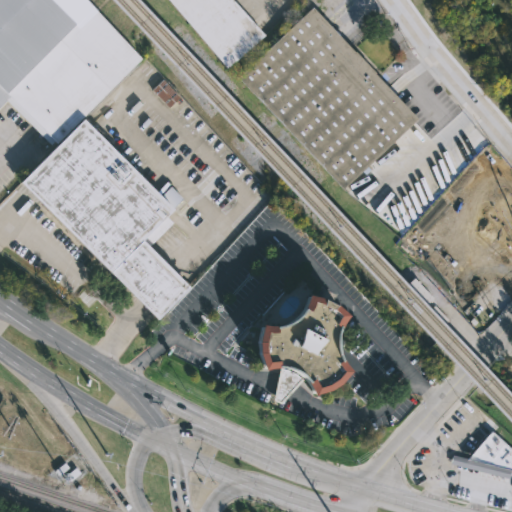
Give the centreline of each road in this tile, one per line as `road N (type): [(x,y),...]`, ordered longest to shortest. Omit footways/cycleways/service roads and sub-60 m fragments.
road 1 (tertiary): [(10,354),(135,511)]
road 2 (residential): [(511,145),(395,0)]
road 3 (trunk): [(10,354),(148,439)]
road 4 (trunk): [(259,446),(126,377)]
